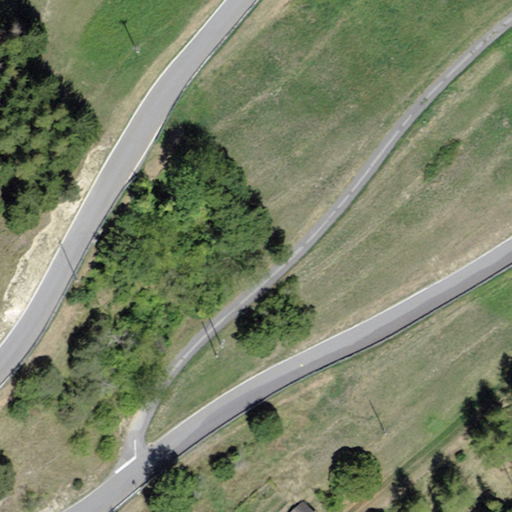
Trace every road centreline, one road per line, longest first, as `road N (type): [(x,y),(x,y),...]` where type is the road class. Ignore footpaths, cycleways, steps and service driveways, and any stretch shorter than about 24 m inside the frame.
road 1 (residential): [(511,27),(442,91),(331,226),(204,339),(139,425),(135,452),(143,469)]
road 2 (unclassified): [(241,0),(177,73),(26,335),(0,366)]
road 3 (unclassified): [(143,469),(243,396),(511,250)]
